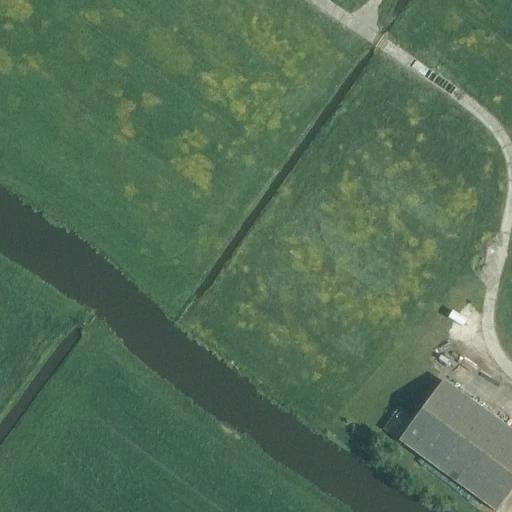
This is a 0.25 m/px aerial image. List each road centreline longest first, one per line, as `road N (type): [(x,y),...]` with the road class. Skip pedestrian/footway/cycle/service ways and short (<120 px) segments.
road 1 (track): [(358,27),(488,120),(511,160)]
road 2 (track): [(511,203),(486,323),(491,346),(511,373)]
